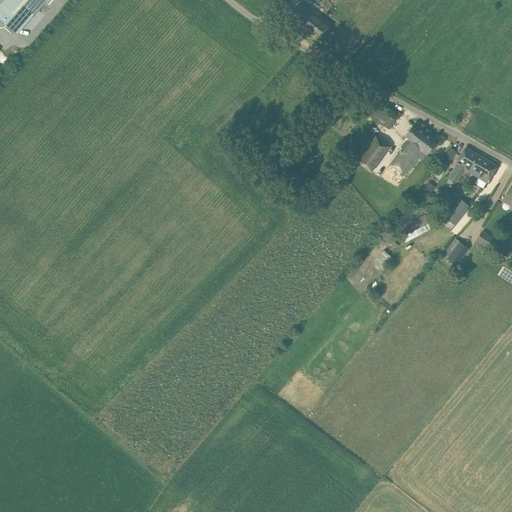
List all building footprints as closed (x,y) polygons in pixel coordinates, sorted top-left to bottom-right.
[(4,0),(0,5),(0,19),(17,34),(46,0),(4,0)] [(301,1),(294,10),(288,18),(319,41),(332,24),(301,1)] [(375,110),(373,115),(383,120),(385,114),(375,110)] [(383,126),(390,130),(396,120),(390,116),(383,126)] [(390,165),(387,169),(394,174),(390,180),(398,185),(405,176),(418,158),(421,161),(428,153),(436,142),(413,124),(407,132),(404,136),(409,139),(389,164),(390,165)] [(372,134),(354,160),(371,172),(389,147),(372,134)] [(439,163),(447,166),(454,150),(447,146),(439,163)] [(457,164),(447,177),(456,183),(466,169),(468,171),(479,155),(477,154),(466,148),(455,163),(457,164)] [(479,155),(468,171),(480,179),(487,183),(497,166),(479,155)] [(428,182),(424,188),(430,192),(434,186),(428,182)] [(511,184),(510,188),(502,201),(511,206),(511,184)] [(460,199),(446,217),(455,224),(469,207),(460,199)] [(397,225),(402,240),(426,233),(422,218),(397,225)] [(489,249),(495,239),(483,232),(477,241),(478,242),(476,245),(487,251),(488,248),(489,249)] [(469,248),(455,238),(442,255),(456,265),(469,248)] [(383,250),(372,262),(382,271),(393,259),(383,250)]
